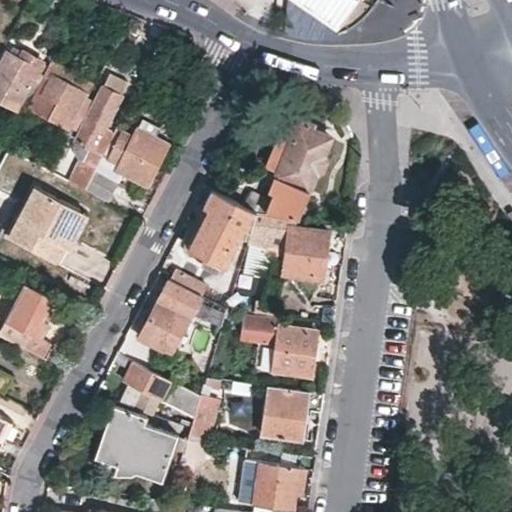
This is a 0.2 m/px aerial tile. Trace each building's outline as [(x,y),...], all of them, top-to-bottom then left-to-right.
[(30,0),(23,15),(35,21),(46,0),(30,0)] [(30,52),(22,48),(18,55),(26,60),(30,52)] [(0,64),(0,99),(18,108),(43,60),(30,52),(26,60),(8,50),(0,64)] [(52,78),(88,96),(95,82),(51,60),(24,112),(34,117),(36,113),(44,95),(52,78)] [(128,81),(111,73),(105,85),(122,94),(128,81)] [(52,78),(44,95),(58,102),(49,120),(71,131),(88,96),(52,78)] [(110,142),(114,133),(104,128),(122,94),(105,85),(76,142),(103,155),(110,142)] [(58,102),(44,95),(36,113),(49,120),(58,102)] [(298,134),(283,167),(281,171),(314,185),(336,132),(316,124),(318,118),(302,112),(299,118),(294,132),(298,134)] [(294,132),(299,118),(292,115),(270,162),(283,167),(298,134),(294,132)] [(107,158),(114,162),(120,164),(117,169),(122,172),(146,184),(166,145),(154,139),(161,125),(143,116),(130,139),(120,134),(107,158)] [(103,155),(96,169),(107,175),(114,162),(107,158),(120,134),(116,131),(114,133),(110,142),(103,155)] [(85,190),(96,169),(80,160),(73,171),(76,172),(70,182),(85,190)] [(114,162),(107,175),(119,181),(122,172),(117,169),(120,164),(114,162)] [(107,175),(96,169),(85,190),(108,202),(119,181),(107,175)] [(257,211),(297,216),(307,217),(310,188),(274,184),(273,196),(262,195),(251,189),(243,204),(257,211)] [(54,257),(80,208),(35,185),(10,234),(54,257)] [(252,230),(257,211),(243,204),(213,189),(204,205),(211,208),(190,247),(224,264),(244,226),(252,230)] [(80,208),(54,257),(58,260),(66,245),(70,247),(88,213),(80,208)] [(296,225),(297,216),(257,211),(252,230),(240,267),(277,273),(277,271),(285,272),(323,276),(325,261),(342,263),(346,236),(329,234),(330,230),(296,225)] [(205,284),(174,269),(169,278),(201,293),(205,284)] [(201,293),(169,278),(139,336),(163,349),(173,347),(192,313),(223,324),(228,307),(201,293)] [(53,299),(21,282),(2,318),(0,321),(0,337),(41,359),(49,343),(41,339),(50,321),(43,318),(53,299)] [(263,339),(265,324),(265,319),(251,316),(247,337),(263,339)] [(265,324),(263,339),(280,342),(276,368),(312,373),(318,331),(265,324)] [(196,415),(197,411),(202,396),(171,381),(133,361),(123,380),(196,415)] [(15,375),(0,365),(0,386),(6,390),(15,375)] [(234,394),(252,397),(254,385),(235,383),(234,394)] [(325,391),(271,386),(264,434),(303,439),(308,409),(323,410),(325,391)] [(222,399),(202,393),(202,396),(197,411),(217,414),(222,399)] [(138,467),(163,476),(179,431),(146,420),(148,414),(115,403),(108,422),(113,424),(102,457),(119,461),(116,471),(137,471),(138,467)] [(189,439),(208,441),(217,414),(197,411),(196,415),(189,439)] [(0,447),(15,421),(0,412),(0,447)] [(257,503),(294,507),(296,492),(300,465),(263,460),(261,475),(260,487),(257,503)] [(306,494),(310,466),(300,465),(296,492),(306,494)] [(260,487),(261,475),(252,474),(250,486),(260,487)] [(175,511),(176,507),(177,500),(171,499),(150,496),(148,511),(175,511)] [(177,500),(176,507),(184,508),(186,502),(177,500)]
